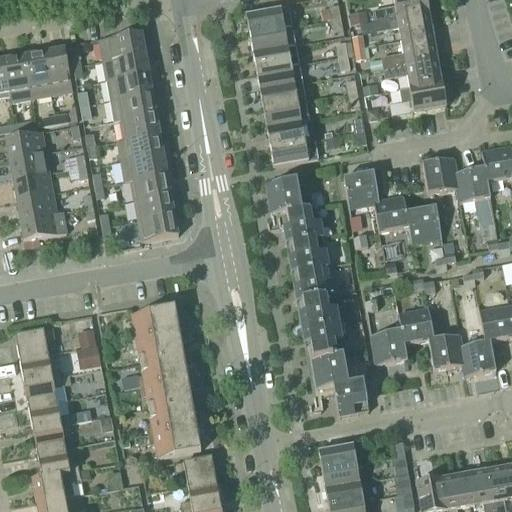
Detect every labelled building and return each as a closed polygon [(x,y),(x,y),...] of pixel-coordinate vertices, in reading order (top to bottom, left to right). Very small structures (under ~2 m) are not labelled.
[(373,26),(426,16),(423,0),(391,0),(393,11),(371,15),(373,26)] [(330,24),(340,22),(338,10),(328,12),(330,24)] [(248,39),(291,31),(288,12),(244,19),(248,39)] [(399,45),(431,40),(426,16),(373,26),(375,36),(397,32),(399,45)] [(333,38),(342,37),(340,22),(330,24),(333,38)] [(251,58),(295,50),(291,31),(248,39),(251,58)] [(101,66),(145,58),(141,38),(98,46),(101,66)] [(352,54),(364,52),(362,40),(350,42),(352,54)] [(402,58),(380,62),(381,71),(382,73),(435,63),(431,40),(399,45),(402,58)] [(337,62),(347,61),(344,48),(335,49),(337,62)] [(255,77),(298,69),(295,50),(251,58),(255,77)] [(355,66),(366,64),(364,52),(352,54),(355,66)] [(42,57),(50,101),(72,97),(63,53),(42,57)] [(30,105),(50,101),(42,57),(22,60),(30,105)] [(72,71),(80,70),(78,58),(70,59),(72,71)] [(105,86),(148,79),(145,58),(101,66),(105,86)] [(10,109),(30,105),(22,60),(2,64),(9,101),(10,109)] [(339,76),(349,75),(347,61),(337,62),(339,76)] [(408,92),(439,87),(435,63),(382,73),(383,83),(406,79),(408,92)] [(0,102),(9,101),(2,64),(0,64),(0,102)] [(293,91),(302,90),(298,69),(255,77),(258,96),(293,90),(293,91)] [(74,85),(82,83),(80,70),(72,71),(74,85)] [(108,107),(152,99),(148,79),(105,86),(108,107)] [(347,99),(356,97),(354,85),(345,87),(347,99)] [(400,107),(388,110),(390,121),(443,111),(444,111),(439,87),(408,92),(398,94),(400,107)] [(305,107),(302,90),(293,91),(293,90),(258,96),(262,115),(305,107)] [(349,114),(359,112),(356,97),(347,99),(349,114)] [(79,112),(88,110),(86,99),(77,100),(79,112)] [(118,126),(155,119),(152,99),(108,107),(112,128),(118,126)] [(308,126),(305,107),(262,115),(265,134),(300,127),(308,126)] [(81,124),(90,123),(88,110),(79,112),(81,124)] [(55,130),(68,128),(66,119),(54,121),(55,130)] [(121,146),(159,139),(155,119),(118,126),(121,146)] [(44,132),(55,130),(54,121),(42,124),(44,132)] [(354,137),(364,135),(361,123),(352,125),(354,137)] [(34,125),(14,129),(15,137),(35,133),(34,125)] [(269,153),(303,146),(300,127),(265,134),(269,153)] [(0,139),(15,137),(14,129),(0,131),(0,139)] [(72,145),(80,144),(78,131),(69,132),(72,145)] [(356,151),(366,150),(364,135),(354,137),(356,151)] [(8,165),(45,158),(41,137),(4,144),(8,165)] [(86,152),(95,150),(93,138),(84,140),(86,152)] [(119,167),(163,159),(159,139),(121,146),(116,147),(119,167)] [(272,172),(307,166),(317,164),(313,144),(303,146),(269,153),(272,172)] [(88,164),(97,163),(95,150),(86,152),(88,164)] [(510,183),(511,182),(511,163),(510,153),(480,158),(483,173),(484,173),(486,188),(510,184),(510,183)] [(11,185),(48,178),(45,158),(8,165),(11,185)] [(129,186),(166,179),(163,159),(119,167),(123,188),(129,187),(129,186)] [(77,173),(85,172),(83,160),(75,161),(77,173)] [(453,178),(454,178),(451,163),(420,169),(426,199),(456,194),(453,178)] [(79,185),(87,184),(85,172),(77,173),(79,185)] [(489,203),(486,188),(484,173),(483,173),(454,178),(453,178),(456,194),(458,209),(489,203)] [(372,207),(377,206),(372,177),(342,182),(347,213),(372,209),(372,207)] [(15,205),(52,199),(48,178),(11,185),(15,205)] [(93,192),(102,190),(100,179),(91,180),(93,192)] [(132,206),(170,199),(166,179),(129,186),(129,187),(132,206)] [(315,212),(301,214),(295,185),(265,190),(270,221),(265,222),(267,235),(270,237),(288,234),(317,396),(331,393),(336,423),(367,418),(361,387),(347,389),(339,346),(348,344),(342,314),(334,316),(315,212)] [(96,205),(105,203),(102,190),(93,192),(96,205)] [(56,219),(55,218),(52,199),(15,205),(19,225),(56,219)] [(85,213),(92,212),(90,199),(82,201),(85,213)] [(136,226),(173,220),(170,199),(132,206),(136,226)] [(407,233),(404,217),(402,202),(377,206),(372,207),(372,209),(377,238),(407,233)] [(87,226),(95,224),(92,212),(85,213),(87,226)] [(409,244),(408,244),(409,248),(440,243),(434,212),(404,217),(407,233),(409,244)] [(22,246),(65,239),(62,217),(55,218),(56,219),(19,225),(22,246)] [(101,232),(109,231),(107,219),(99,221),(101,232)] [(173,220),(136,226),(140,248),(177,241),(173,220)] [(103,245),(111,243),(109,231),(101,232),(103,245)] [(354,254),(367,252),(365,240),(351,241),(354,254)] [(498,255),(497,248),(496,246),(486,248),(488,256),(498,255)] [(497,248),(498,255),(499,260),(509,258),(507,247),(497,248)] [(455,267),(453,257),(452,250),(441,252),(444,264),(445,270),(446,270),(455,267)] [(446,274),(446,270),(445,270),(444,264),(434,266),(436,276),(446,274)] [(394,266),(383,268),(386,280),(396,278),(394,266)] [(474,285),(483,283),(481,273),(471,274),(471,279),(474,285)] [(474,290),(474,285),(471,279),(462,281),(463,293),(474,290)] [(423,295),(423,288),(422,284),(411,286),(413,296),(423,295)] [(424,299),(435,297),(433,287),(423,288),(423,295),(424,299)] [(365,317),(377,315),(375,304),(363,306),(365,317)] [(130,345),(187,335),(185,323),(176,324),(174,312),(130,319),(133,334),(128,335),(130,345)] [(490,347),(511,342),(511,333),(508,312),(479,317),(484,347),(489,346),(490,347)] [(427,345),(433,344),(427,314),(397,320),(400,335),(401,335),(403,350),(427,346),(427,345)] [(18,365),(47,360),(44,345),(54,344),(52,334),(14,341),(18,365)] [(139,368),(182,360),(180,349),(190,347),(187,335),(130,345),(132,356),(136,355),(139,368)] [(406,366),(403,350),(401,335),(400,335),(370,341),(376,371),(406,366)] [(459,352),(460,351),(458,339),(433,344),(427,345),(427,346),(433,376),(463,370),(459,352)] [(495,377),(490,347),(489,346),(484,347),(460,351),(459,352),(463,370),(465,382),(495,377)] [(23,389),(61,382),(59,372),(49,374),(47,360),(18,365),(23,389)] [(138,392),(196,382),(194,370),(184,371),(182,360),(139,368),(141,381),(136,382),(138,392)] [(27,412),(56,407),(53,393),(62,391),(61,382),(23,389),(27,412)] [(147,415),(191,407),(189,396),(198,394),(196,382),(138,392),(140,403),(145,402),(147,415)] [(68,419),(58,421),(56,407),(27,412),(31,436),(69,429),(69,427),(77,426),(75,417),(68,419)] [(147,440),(204,429),(202,417),(193,419),(191,407),(147,415),(150,429),(145,429),(147,440)] [(36,460),(64,454),(62,439),(71,438),(69,429),(31,436),(36,460)] [(204,429),(147,440),(149,450),(153,449),(156,464),(200,456),(197,443),(207,442),(204,429)] [(394,462),(404,461),(402,447),(392,449),(394,459),(394,462)] [(320,475),(354,469),(351,450),(316,456),(320,475)] [(40,483),(78,476),(76,467),(67,469),(64,454),(36,460),(40,482),(40,483)] [(408,480),(404,461),(394,462),(394,459),(389,460),(393,482),(408,480)] [(186,492),(215,487),(210,462),(172,469),(174,479),(184,477),(186,492)] [(323,494),(358,488),(354,469),(320,475),(323,494)] [(503,511),(502,505),(511,503),(511,483),(510,471),(486,475),(492,511),(503,511)] [(492,511),(486,475),(463,480),(468,511),(481,509),(481,511),(492,511)] [(73,502),(70,487),(80,485),(78,476),(40,483),(40,482),(31,484),(36,508),(64,503),(73,502)] [(401,500),(411,498),(408,480),(393,482),(396,501),(401,500)] [(465,511),(468,511),(463,480),(439,484),(443,511),(465,511)] [(443,511),(439,484),(415,488),(418,511),(443,511)] [(180,511),(208,511),(219,510),(215,487),(186,492),(189,506),(179,508),(180,511)] [(323,494),(326,511),(333,511),(370,505),(367,487),(358,488),(323,494)] [(401,500),(403,511),(411,511),(413,511),(411,498),(401,500)] [(65,511),(64,503),(36,508),(36,511),(65,511)]
